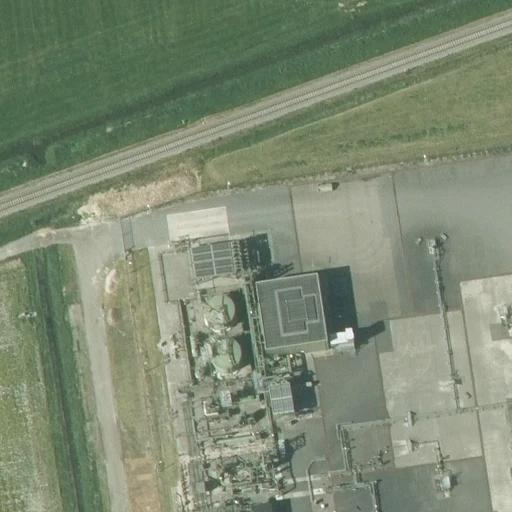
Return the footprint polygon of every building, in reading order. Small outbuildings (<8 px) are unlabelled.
[(226,248),(162,254),(165,281),(185,279),(186,287),(230,282),(226,248)] [(426,318),(466,309),(460,281),(440,285),(434,257),(418,260),(419,265),(396,270),(399,286),(386,289),(392,317),(377,320),(381,338),(428,328),(426,318)] [(328,277),(249,291),(260,357),(326,346),(318,298),(331,296),(328,277)] [(384,465),(402,468),(410,424),(375,418),(374,427),(376,428),(372,451),(386,453),(384,465)] [(335,489),(338,511),(382,511),(379,483),(335,489)]
